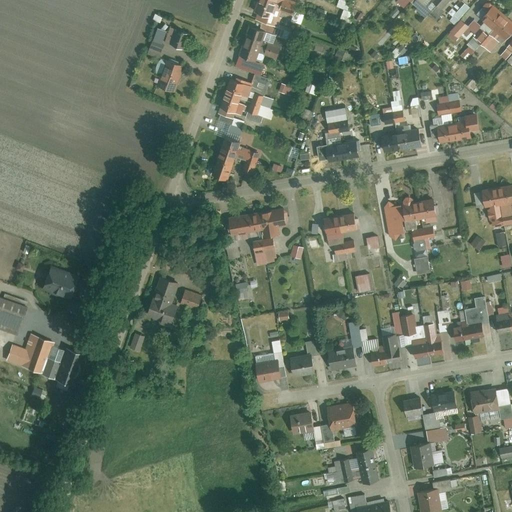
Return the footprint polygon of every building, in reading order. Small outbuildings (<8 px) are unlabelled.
[(260,0),(255,20),(278,27),(282,12),(293,16),(297,3),(286,0),(260,0)] [(511,25),(493,7),(481,19),(503,40),(511,31),(511,25)] [(286,38),(251,25),(240,56),(256,62),(259,53),(278,60),(286,38)] [(165,43),(185,50),(190,35),(170,29),(165,43)] [(152,41),(149,50),(162,55),(165,46),(152,41)] [(157,86),(176,93),(186,68),(166,60),(157,86)] [(231,79),(218,115),(255,128),(266,97),(256,93),(249,102),(244,101),(250,86),(231,79)] [(439,126),(442,147),(476,143),(475,134),(482,134),(479,115),(462,116),(465,123),(439,126)] [(333,161),(332,165),(361,161),(359,143),(340,146),(338,134),(350,132),(349,123),(330,126),(332,136),(328,136),(330,149),(319,150),(324,162),(333,161)] [(422,129),(384,135),(386,153),(425,147),(422,129)] [(227,138),(215,173),(228,178),(235,158),(246,161),(242,172),(255,176),(262,154),(242,147),(243,143),(227,138)] [(511,186),(484,191),(490,223),(493,222),(494,227),(511,223),(511,208),(511,203),(511,202),(511,186)] [(404,204),(387,208),(392,234),(406,232),(404,221),(436,216),(433,203),(404,208),(404,204)] [(286,207),(228,219),(232,236),(261,230),(263,240),(282,236),(281,228),(290,226),(286,207)] [(357,212),(324,217),(328,245),(337,244),(339,256),(356,253),(354,241),(345,242),(344,233),(360,230),(357,212)] [(433,230),(414,232),(416,251),(427,250),(426,240),(435,236),(433,230)] [(378,236),(367,238),(368,248),(379,247),(378,236)] [(275,244),(257,247),(261,268),(279,264),(275,244)] [(299,248),(294,257),(301,261),(305,252),(299,248)] [(415,262),(417,276),(431,273),(429,259),(415,262)] [(51,264),(43,288),(72,298),(80,275),(51,264)] [(162,274),(147,316),(174,326),(180,309),(173,306),(181,281),(162,274)] [(358,277),(360,291),(371,289),(369,275),(358,277)] [(401,278),(395,285),(403,290),(408,283),(401,278)] [(269,292),(263,286),(258,291),(264,297),(269,292)] [(420,288),(412,290),(417,313),(425,311),(420,288)] [(186,292),(182,305),(196,310),(201,297),(186,292)] [(486,296),(490,316),(498,314),(494,294),(486,296)] [(0,323),(19,330),(27,306),(0,296),(0,323)] [(448,333),(454,332),(453,328),(455,327),(454,322),(452,322),(450,310),(448,296),(441,297),(444,311),(437,313),(440,325),(438,325),(440,334),(441,333),(447,332),(448,333)] [(465,310),(468,325),(482,322),(490,320),(485,297),(474,299),(476,308),(465,310)] [(343,307),(337,315),(344,320),(350,312),(343,307)] [(499,316),(510,314),(508,307),(498,309),(499,316)] [(393,314),(398,335),(398,337),(419,333),(415,313),(402,316),(401,312),(393,314)] [(497,316),(500,334),(511,331),(511,328),(510,314),(499,316),(497,316)] [(425,326),(434,324),(432,316),(423,317),(425,326)] [(352,336),(354,346),(362,345),(360,330),(359,323),(349,324),(349,321),(343,322),(345,337),(352,336)] [(468,325),(471,340),(485,337),(482,322),(468,325)] [(428,342),(431,356),(445,354),(441,333),(440,334),(438,334),(436,324),(434,324),(425,326),(428,342)] [(454,332),(456,343),(471,340),(468,325),(455,327),(453,328),(454,332)] [(372,354),(380,352),(378,339),(368,341),(366,329),(360,330),(362,345),(364,355),(372,354)] [(7,362),(68,385),(81,351),(67,346),(61,362),(49,358),(55,341),(31,332),(25,349),(13,344),(7,362)] [(385,351),(388,364),(403,361),(398,337),(398,335),(382,338),(385,351)] [(272,342),(276,361),(279,360),(282,377),(286,377),(280,341),(272,342)] [(413,344),(416,359),(431,356),(428,342),(413,344)] [(357,367),(354,346),(329,351),(332,372),(357,367)] [(388,364),(385,351),(380,352),(372,354),(374,367),(388,364)] [(290,357),(293,376),(317,372),(313,353),(290,357)] [(256,364),(260,384),(282,379),(282,377),(279,360),(276,361),(256,364)] [(496,391),(496,389),(471,393),(475,414),(479,413),(499,410),(496,391)] [(509,389),(496,391),(499,410),(479,413),(480,416),(481,422),(501,419),(501,421),(504,420),(505,429),(511,428),(511,407),(511,405),(509,389)] [(457,408),(454,391),(432,395),(436,412),(457,408)] [(424,415),(422,398),(404,401),(407,418),(422,415),(424,415)] [(358,427),(353,403),(328,407),(331,424),(333,431),(358,427)] [(457,408),(436,412),(424,415),(422,415),(428,443),(430,443),(434,442),(434,444),(449,441),(444,417),(458,414),(457,408)] [(294,435),(314,431),(314,427),(311,412),(291,416),(294,435)] [(482,432),(481,422),(480,416),(468,418),(471,434),(482,432)] [(333,431),(331,424),(314,427),(314,431),(318,450),(341,446),(340,441),(335,442),(333,431)] [(466,431),(464,424),(455,426),(457,433),(466,431)] [(430,443),(411,446),(416,469),(434,466),(432,453),(430,443)] [(511,457),(511,446),(501,449),(502,459),(511,457)] [(380,480),(373,449),(357,452),(358,458),(362,479),(363,483),(380,480)] [(442,451),(432,453),(434,466),(445,464),(442,451)] [(362,479),(358,458),(334,462),(335,467),(328,468),(329,474),(323,475),(324,480),(328,479),(329,485),(362,479)] [(453,474),(452,468),(434,472),(435,477),(453,474)] [(436,483),(437,489),(442,511),(450,509),(447,492),(452,491),(451,488),(458,487),(457,478),(436,483)] [(279,493),(287,491),(284,481),(277,483),(279,493)] [(437,489),(419,492),(422,511),(437,511),(442,511),(437,489)] [(358,511),(358,508),(385,502),(384,499),(367,503),(366,496),(349,500),(351,511),(358,511)] [(335,511),(346,509),(344,501),(333,504),(335,511)] [(392,511),(390,502),(385,502),(358,508),(358,511),(392,511)]
